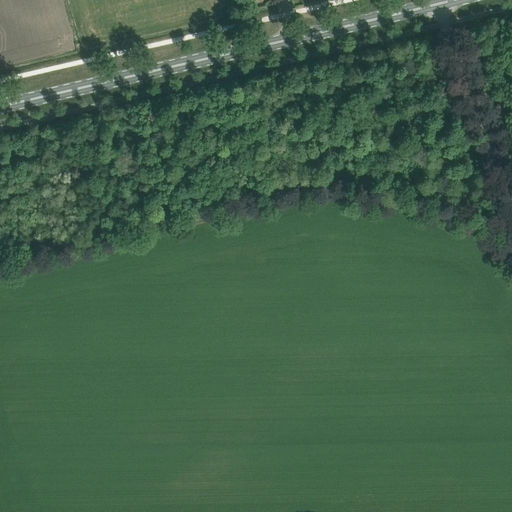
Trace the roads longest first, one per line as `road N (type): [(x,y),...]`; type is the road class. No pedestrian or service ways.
road 1 (primary): [(0,109),(451,0)]
road 2 (track): [(511,192),(452,22),(453,0)]
